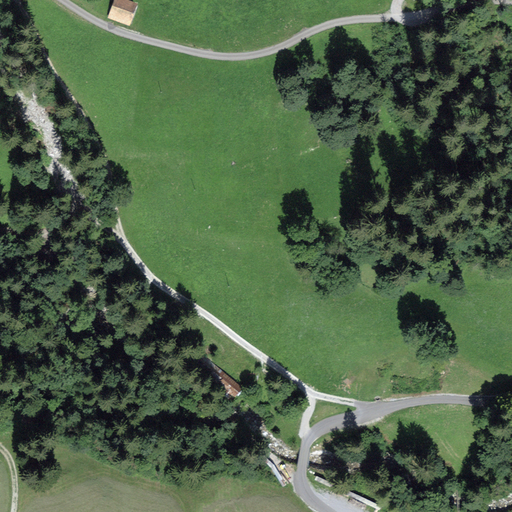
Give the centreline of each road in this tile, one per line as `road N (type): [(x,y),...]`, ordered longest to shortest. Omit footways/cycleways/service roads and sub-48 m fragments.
road 1 (track): [(381,408),(310,392),(145,272),(121,237),(106,171),(15,0)]
road 2 (track): [(511,7),(348,20),(272,50),(229,56),(120,32),(62,0)]
road 3 (unclassified): [(328,511),(300,478),(304,446),(321,428),(411,402),(511,398)]
